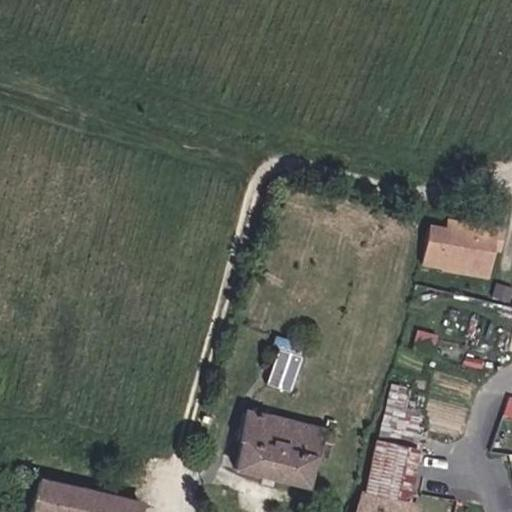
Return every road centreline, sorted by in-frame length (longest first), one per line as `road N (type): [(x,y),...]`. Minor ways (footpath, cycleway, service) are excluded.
road 1 (track): [(282,161),(264,170),(251,198),(180,460)]
road 2 (track): [(0,67),(282,161)]
